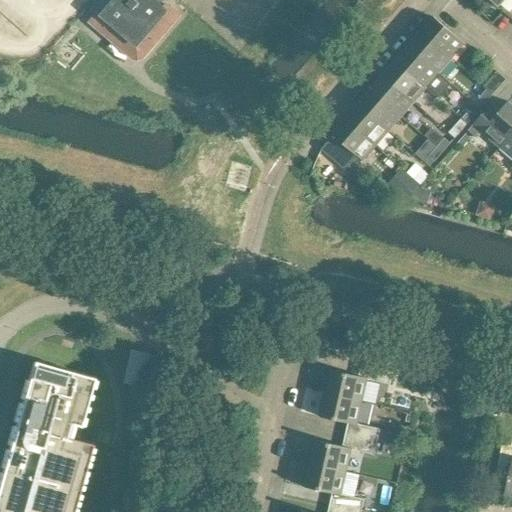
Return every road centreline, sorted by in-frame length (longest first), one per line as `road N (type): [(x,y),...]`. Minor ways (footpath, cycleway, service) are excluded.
road 1 (residential): [(298,140),(421,0)]
road 2 (residential): [(250,511),(289,334)]
